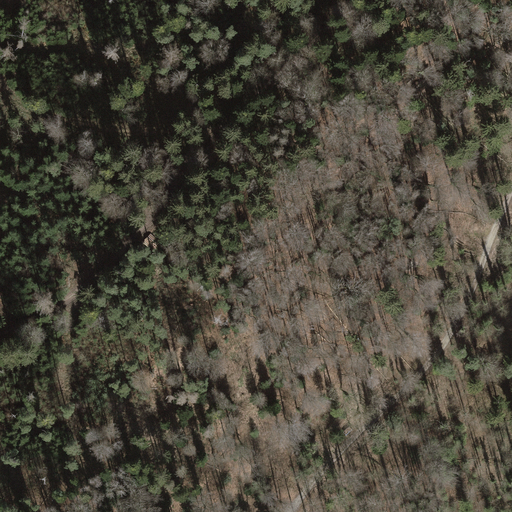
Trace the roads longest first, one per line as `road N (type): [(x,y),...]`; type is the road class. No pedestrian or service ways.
road 1 (track): [(355,0),(249,101),(103,269),(0,333)]
road 2 (track): [(511,187),(465,308),(405,389),(328,463),(292,511)]
